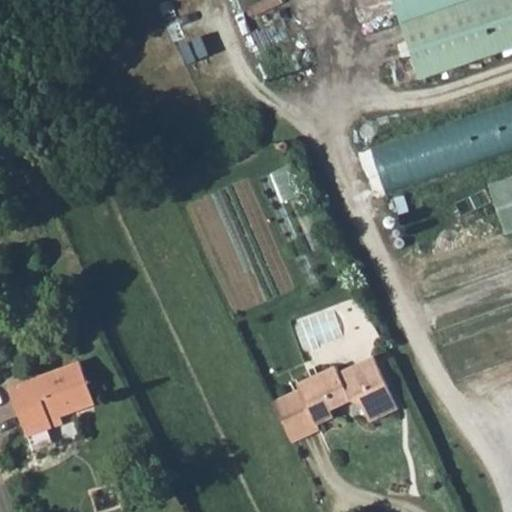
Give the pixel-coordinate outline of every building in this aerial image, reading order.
[(511,0),(394,0),(421,80),(511,49),(511,0)] [(406,126),(398,101),(361,113),(368,137),(406,126)] [(511,101),(371,149),(386,194),(511,151),(511,101)] [(296,197),(313,247),(326,243),(299,160),(273,169),(284,201),(296,197)] [(511,178),(491,186),(507,233),(511,231),(511,178)] [(300,389),(273,402),(291,442),(320,430),(318,425),(334,417),(331,411),(351,402),(362,405),(370,423),(399,409),(375,357),(340,373),(336,366),(298,384),(300,389)] [(80,362),(11,388),(28,437),(64,423),(60,411),(72,407),(74,412),(96,404),(80,362)]
